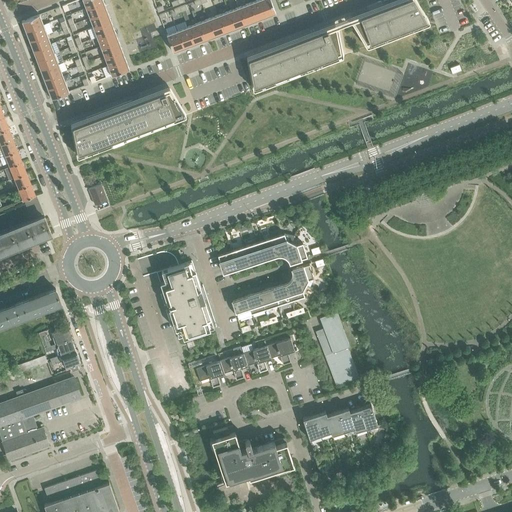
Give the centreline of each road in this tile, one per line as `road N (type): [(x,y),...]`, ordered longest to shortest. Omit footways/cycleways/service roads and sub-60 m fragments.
road 1 (residential): [(40,123),(367,0)]
road 2 (secondary): [(178,511),(106,280)]
road 3 (secondary): [(0,49),(74,249)]
road 4 (secondary): [(92,286),(137,427)]
road 5 (residential): [(117,434),(74,311)]
road 6 (secondary): [(88,241),(40,123)]
road 7 (residential): [(117,434),(0,483)]
